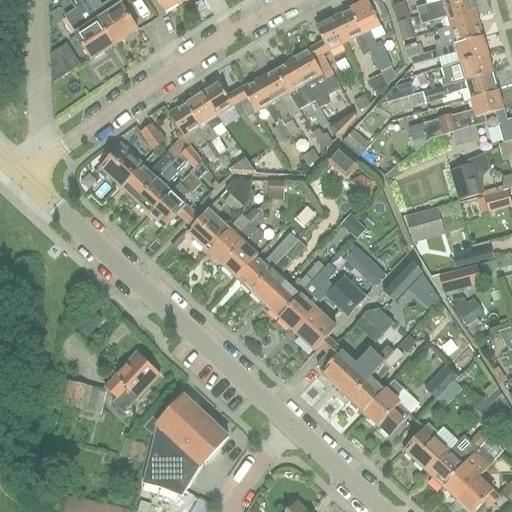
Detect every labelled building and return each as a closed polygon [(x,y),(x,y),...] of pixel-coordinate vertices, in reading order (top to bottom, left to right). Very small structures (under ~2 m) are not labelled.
[(94,59),(116,45),(89,2),(88,3),(86,0),(71,0),(78,9),(68,16),(78,32),(77,33),(94,59)] [(92,0),(89,2),(116,45),(140,30),(123,3),(108,12),(100,0),(92,0)] [(186,0),(159,0),(167,12),(186,0)] [(368,1),(351,10),(372,53),(381,72),(392,67),(382,46),(378,48),(371,31),(382,26),(379,22),(390,17),(381,0),(373,0),(369,2),(368,1)] [(473,1),(473,0),(443,0),(417,8),(419,17),(473,1)] [(473,1),(419,17),(422,25),(449,17),(452,26),(479,19),(473,1)] [(406,6),(393,10),(397,22),(410,18),(406,6)] [(372,53),(351,10),(334,18),(346,44),(356,39),(365,57),(372,53)] [(346,44),(334,18),(317,27),(325,41),(310,50),(324,75),(323,75),(327,82),(336,77),(324,55),(327,53),(346,44)] [(411,19),(398,23),(403,42),(416,38),(411,19)] [(479,19),(452,26),(437,30),(440,41),(434,42),(437,50),(484,37),(479,19)] [(419,55),(410,58),(413,66),(459,53),(462,63),(489,56),(484,37),(437,50),(419,55)] [(410,58),(419,55),(416,43),(405,46),(408,58),(410,58)] [(52,55),(52,68),(73,54),(67,45),(52,55)] [(310,50),(292,60),(316,101),(320,108),(327,104),(314,80),(323,75),(324,75),(310,50)] [(494,73),(489,56),(462,63),(443,69),(446,78),(442,79),(444,87),(494,73)] [(292,60),(276,69),(298,108),(299,110),(316,101),(292,60)] [(276,69),(260,78),(286,125),(293,121),(289,114),(298,108),(276,69)] [(499,91),(494,73),(444,87),(446,94),(469,87),(472,99),(499,91)] [(383,75),(370,82),(375,92),(388,86),(383,75)] [(286,125),(260,78),(243,88),(257,112),(265,107),(277,127),(272,130),(280,143),(292,137),(285,125),(286,125)] [(220,82),(203,93),(218,116),(240,103),(248,118),(257,112),(243,88),(228,96),(220,82)] [(393,88),(377,106),(415,95),(411,83),(393,88)] [(444,87),(424,92),(427,103),(447,98),(446,94),(444,87)] [(505,110),(499,91),(472,99),(476,110),(453,116),(452,115),(438,118),(439,119),(423,124),(429,142),(432,138),(452,133),(453,133),(476,127),(476,126),(488,123),(485,115),(496,112),(505,110)] [(203,93),(187,104),(212,143),(219,140),(214,130),(223,124),(218,116),(203,93)] [(363,93),(352,99),(358,110),(369,104),(363,93)] [(212,143),(187,104),(172,114),(184,135),(190,145),(200,139),(204,147),(201,149),(211,164),(216,160),(217,161),(221,158),(212,143)] [(354,110),(330,126),(335,137),(338,140),(359,119),(354,110)] [(505,110),(496,112),(504,143),(511,141),(511,140),(511,119),(508,121),(505,110)] [(165,142),(152,124),(140,133),(155,152),(165,142)] [(480,141),(476,127),(453,133),(457,147),(480,141)] [(312,133),(322,149),(332,143),(327,133),(324,135),(320,129),(312,133)] [(354,130),(344,141),(360,156),(370,144),(354,130)] [(151,172),(144,166),(123,189),(137,203),(190,146),(190,145),(184,135),(151,172)] [(346,181),(361,165),(339,145),(324,162),(346,181)] [(123,189),(144,166),(123,146),(101,169),(108,175),(123,189)] [(190,146),(137,203),(151,216),(173,193),(166,187),(189,162),(195,169),(203,162),(190,146)] [(313,151),(302,157),(307,165),(318,159),(313,151)] [(230,171),(257,174),(246,157),(228,168),(230,171)] [(484,194),(475,164),(449,171),(459,202),(484,194)] [(191,172),(183,182),(191,190),(200,180),(191,172)] [(362,176),(351,182),(362,203),(373,198),(373,182),(362,176)] [(252,181),(235,180),(228,188),(225,190),(232,196),(233,195),(241,203),(240,204),(245,208),(248,205),(250,195),(252,181)] [(269,192),(284,193),(285,182),(269,181),(269,192)] [(511,201),(509,190),(484,197),(487,209),(511,201)] [(173,193),(151,216),(165,229),(178,215),(185,221),(193,212),(173,193)] [(296,234),(318,220),(305,200),(283,214),(296,234)] [(439,208),(406,216),(412,240),(445,232),(439,208)] [(237,237),(231,231),(210,254),(224,267),(259,230),(256,227),(264,219),(254,209),(245,218),(250,223),(237,237)] [(193,212),(185,221),(189,225),(192,229),(188,234),(210,254),(231,231),(209,211),(201,219),(197,216),(193,212)] [(350,216),(340,226),(356,241),(365,231),(350,216)] [(224,267),(237,280),(259,257),(251,249),(265,236),(259,230),(224,267)] [(259,257),(237,280),(251,293),(299,241),(291,234),(265,262),(259,257)] [(251,293),(265,306),(287,282),(281,276),(306,248),(299,241),(251,293)] [(473,264),(494,259),(491,248),(470,253),(473,264)] [(362,272),(376,286),(387,274),(373,260),(362,272)] [(265,306),(279,319),(326,269),(318,262),(294,288),(287,282),(265,306)] [(411,263),(383,293),(396,304),(423,275),(415,262),(411,263)] [(326,269),(279,319),(294,332),(315,309),(309,303),(337,272),(329,265),(326,269)] [(476,266),(439,276),(443,294),(480,284),(476,266)] [(366,298),(344,277),(326,297),(341,311),(352,313),(366,298)] [(336,329),(315,309),(294,332),(315,352),(336,329)] [(87,339),(104,321),(93,310),(76,327),(87,339)] [(367,313),(363,316),(384,335),(394,323),(379,310),(367,313)] [(511,329),(499,333),(509,351),(511,350),(511,329)] [(399,347),(407,354),(417,343),(410,336),(399,347)] [(321,374),(335,387),(357,364),(336,345),(327,354),(334,360),(321,374)] [(371,349),(357,364),(335,387),(350,400),(385,362),(394,352),(388,347),(379,356),(371,349)] [(385,362),(350,400),(364,414),(386,391),(378,383),(403,355),(397,349),(394,352),(385,362)] [(104,389),(107,391),(117,400),(113,404),(125,415),(161,375),(145,361),(147,360),(140,353),(138,355),(137,354),(104,389)] [(447,365),(424,388),(435,398),(457,375),(447,365)] [(435,398),(445,408),(463,389),(458,384),(462,380),(457,375),(435,398)] [(85,385),(68,381),(63,407),(80,411),(85,385)] [(403,390),(394,381),(386,391),(364,414),(379,427),(390,437),(411,415),(395,399),(403,390)] [(497,389),(476,409),(484,416),(492,409),(491,405),(502,395),(497,389)] [(144,427),(154,437),(144,482),(159,487),(183,496),(202,466),(228,438),(184,397),(168,414),(161,409),(144,427)] [(440,435),(429,424),(404,451),(429,474),(450,451),(436,438),(440,435)] [(450,451),(429,474),(443,487),(479,448),(488,439),(480,432),(470,442),(464,436),(450,451)] [(479,448),(443,487),(458,501),(479,478),(494,462),(479,448)] [(479,478),(458,501),(470,511),(473,511),(485,500),(491,506),(500,497),(479,478)] [(511,481),(502,492),(511,501),(511,481)] [(138,489),(135,506),(167,511),(190,511),(193,499),(138,489)] [(134,511),(135,510),(64,495),(59,511),(134,511)] [(306,511),(296,503),(288,511),(306,511)]
